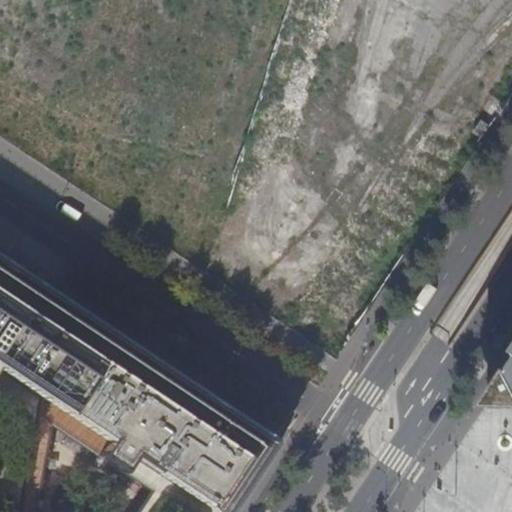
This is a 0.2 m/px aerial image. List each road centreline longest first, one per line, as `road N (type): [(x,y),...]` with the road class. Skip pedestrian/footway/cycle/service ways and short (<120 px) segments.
road 1 (residential): [(511,180),(290,511)]
road 2 (residential): [(361,511),(511,288)]
